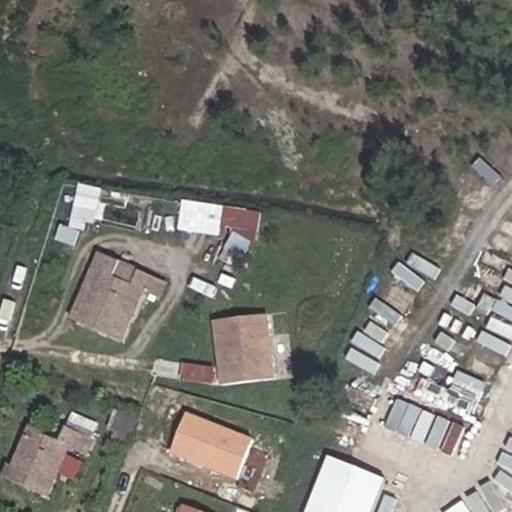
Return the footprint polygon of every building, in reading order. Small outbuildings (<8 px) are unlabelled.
[(225,234),(263,237),(265,207),(186,201),(184,229),(226,232),(225,234)] [(404,236),(395,233),(392,244),(428,256),(434,239),(407,230),(404,236)] [(102,273),(80,325),(125,344),(135,320),(128,314),(136,295),(158,305),(167,284),(138,271),(131,287),(112,279),(121,259),(103,251),(95,270),(102,273)] [(269,316),(213,321),(219,386),(275,380),(269,316)] [(255,440),(189,415),(173,457),(240,482),(255,440)] [(9,465),(3,479),(49,499),(59,475),(57,469),(66,447),(88,455),(95,439),(67,427),(61,441),(45,435),(46,430),(32,424),(14,465),(9,465)] [(511,474),(502,469),(491,486),(511,498),(511,474)]
